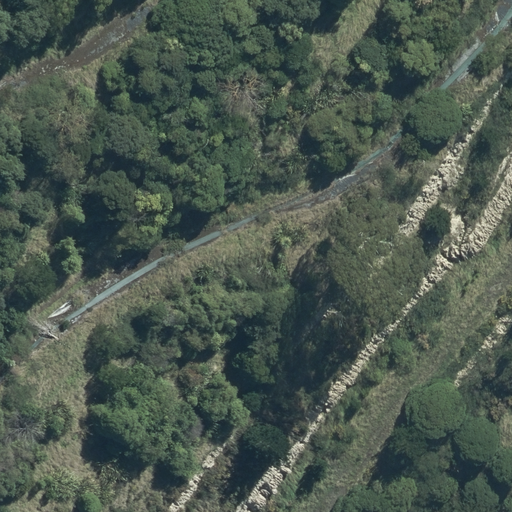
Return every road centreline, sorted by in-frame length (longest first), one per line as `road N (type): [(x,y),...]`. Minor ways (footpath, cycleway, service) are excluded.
road 1 (track): [(302,511),(511,283)]
road 2 (track): [(140,0),(0,100)]
